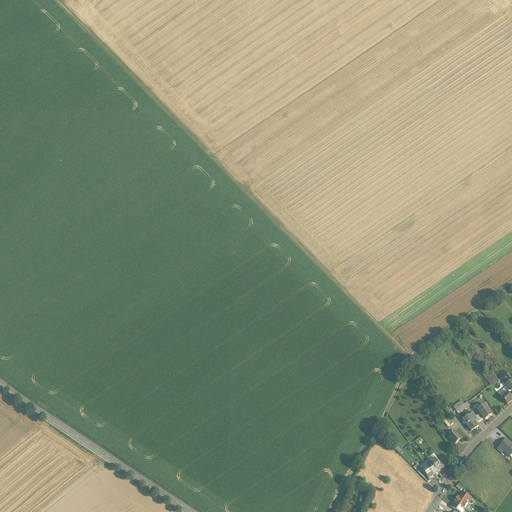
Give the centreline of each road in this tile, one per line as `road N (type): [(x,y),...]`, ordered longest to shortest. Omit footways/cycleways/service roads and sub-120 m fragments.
road 1 (track): [(56,0),(409,357)]
road 2 (tertiary): [(190,511),(0,383)]
road 3 (track): [(332,511),(409,357)]
road 4 (residential): [(428,511),(466,452),(511,407)]
road 5 (track): [(511,285),(409,357)]
